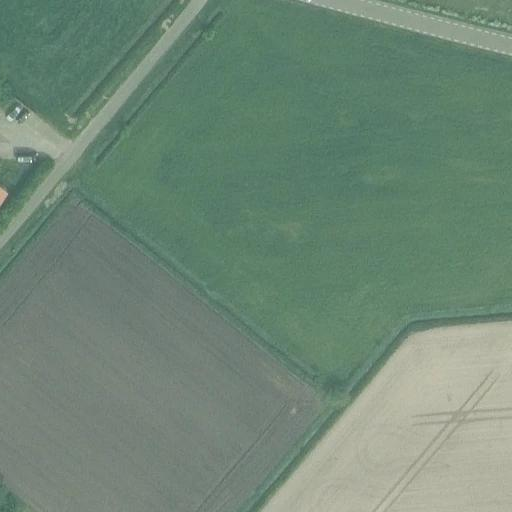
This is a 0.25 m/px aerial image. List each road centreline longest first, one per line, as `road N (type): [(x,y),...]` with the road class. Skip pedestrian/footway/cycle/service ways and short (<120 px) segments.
road 1 (unclassified): [(0,237),(202,0)]
road 2 (tertiary): [(326,0),(511,48)]
